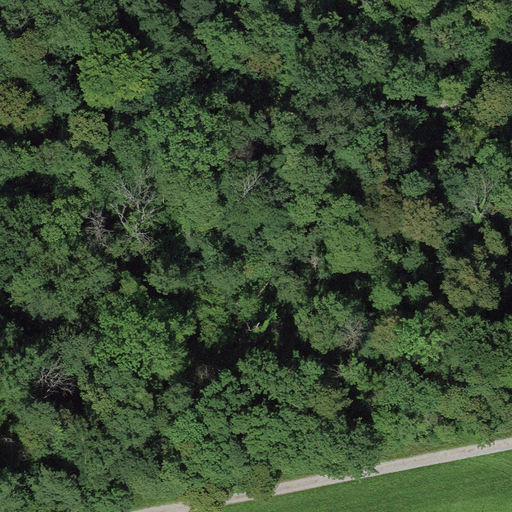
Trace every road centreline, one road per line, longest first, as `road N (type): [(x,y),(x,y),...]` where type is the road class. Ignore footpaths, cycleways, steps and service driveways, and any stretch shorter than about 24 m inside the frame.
road 1 (track): [(0,137),(511,96)]
road 2 (track): [(131,511),(511,441)]
